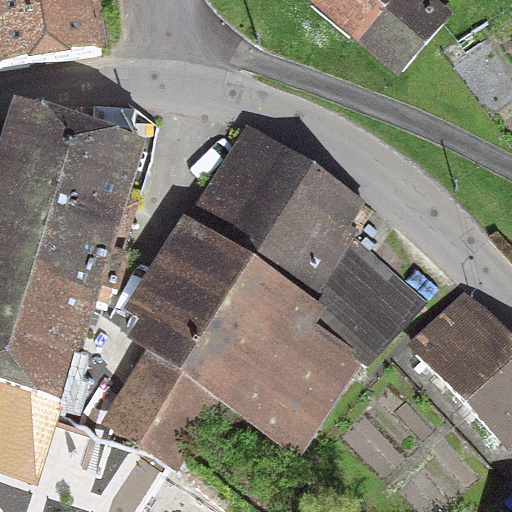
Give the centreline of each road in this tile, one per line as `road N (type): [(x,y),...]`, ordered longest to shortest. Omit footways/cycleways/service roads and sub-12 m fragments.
road 1 (tertiary): [(511,303),(358,151),(172,84)]
road 2 (tertiary): [(172,84),(53,80),(0,88)]
